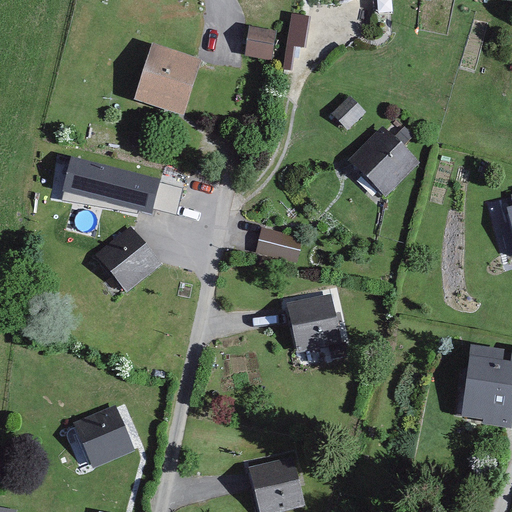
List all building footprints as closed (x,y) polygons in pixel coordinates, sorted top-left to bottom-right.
[(303,50),(308,21),(291,18),(287,48),(303,50)] [(273,35),(250,31),(244,61),(267,65),(273,35)] [(200,65),(153,50),(135,104),(182,119),(200,65)] [(362,114),(347,100),(331,118),(346,132),(362,114)] [(416,164),(379,130),(348,165),(385,199),(416,164)] [(61,193),(177,220),(185,185),(69,158),(61,193)] [(95,259),(127,295),(161,265),(129,229),(95,259)] [(299,240),(258,230),(253,252),(293,262),(299,240)] [(331,296),(284,304),(293,351),(339,343),(331,296)] [(511,348),(510,348),(510,351),(472,346),(462,419),(508,425),(511,401),(511,400),(511,348)] [(70,426),(90,470),(130,452),(110,408),(70,426)] [(289,456),(247,467),(258,511),(267,511),(301,504),(289,456)]
